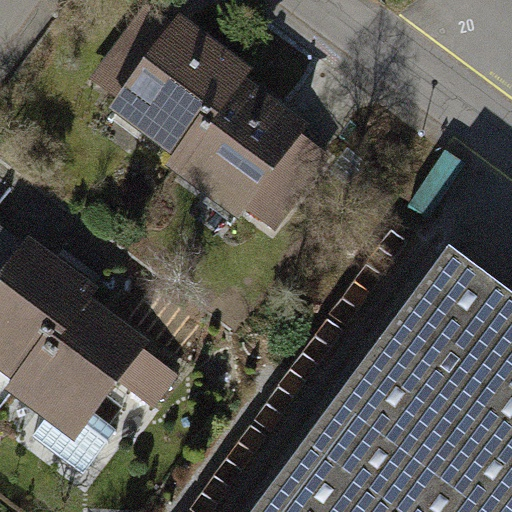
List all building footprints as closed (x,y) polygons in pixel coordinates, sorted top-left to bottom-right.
[(102,134),(166,181),(232,92),(238,84),(148,17),(93,90),(120,110),(102,134)] [(268,236),(325,161),(232,92),(166,181),(157,193),(223,242),(242,216),(268,236)] [(511,257),(470,235),(457,259),(511,288),(511,257)] [(0,389),(14,400),(81,311),(87,303),(0,238),(0,389)] [(511,511),(511,302),(453,259),(266,511),(511,511)] [(146,416),(173,379),(81,311),(14,400),(5,412),(71,461),(120,396),(146,416)]
